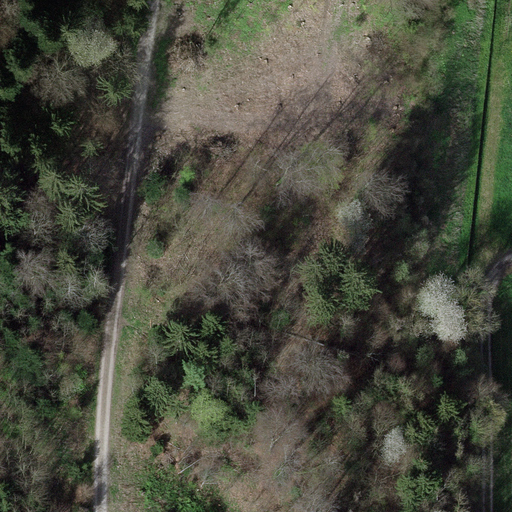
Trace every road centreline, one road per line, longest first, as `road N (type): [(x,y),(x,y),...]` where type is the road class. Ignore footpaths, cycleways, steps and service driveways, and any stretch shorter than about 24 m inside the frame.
road 1 (track): [(100,511),(111,340),(157,0)]
road 2 (track): [(491,511),(483,281),(511,261)]
